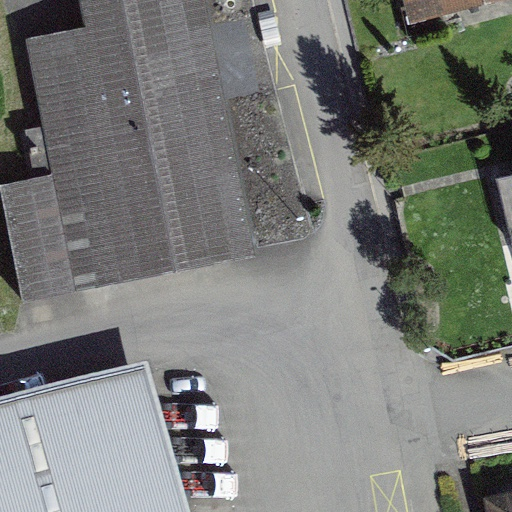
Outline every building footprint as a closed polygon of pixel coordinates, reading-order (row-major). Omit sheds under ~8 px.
[(209,22),(204,0),(79,0),(85,28),(14,42),(41,174),(0,181),(0,205),(19,298),(254,250),(225,104),(259,97),(242,15),(209,22)] [(401,0),(407,20),(486,0),(401,0)] [(511,177),(495,182),(511,252),(511,177)] [(177,511),(138,376),(0,415),(0,511),(177,511)] [(511,511),(511,493),(485,499),(487,511),(511,511)]
